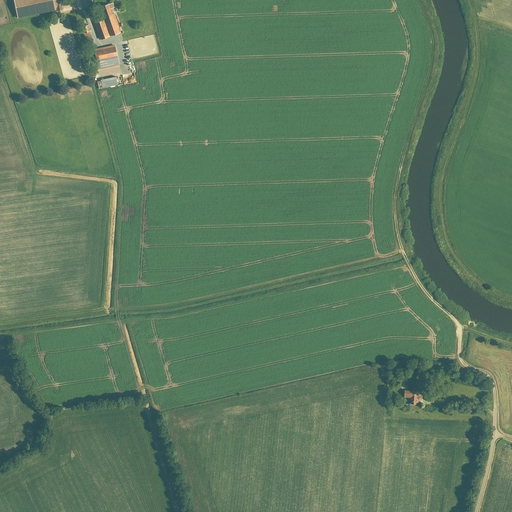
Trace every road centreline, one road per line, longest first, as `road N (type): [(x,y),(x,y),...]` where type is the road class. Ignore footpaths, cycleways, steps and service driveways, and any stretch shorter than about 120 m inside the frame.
road 1 (track): [(511,344),(473,333),(422,292),(401,249),(396,186),(433,50),(419,0)]
road 2 (residential): [(493,433),(493,385),(474,369),(400,368)]
